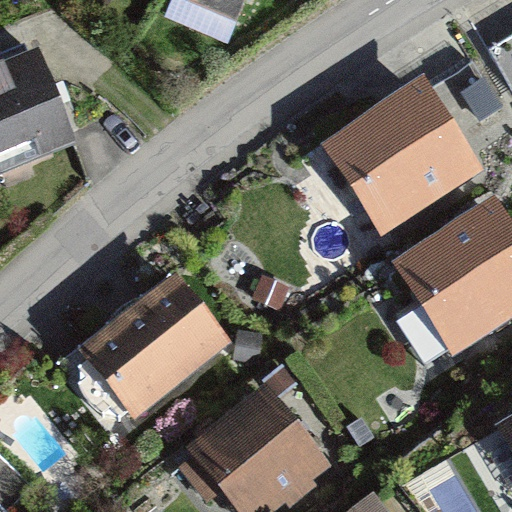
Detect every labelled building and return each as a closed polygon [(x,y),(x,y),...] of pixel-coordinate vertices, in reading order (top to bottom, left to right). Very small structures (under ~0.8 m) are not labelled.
[(176,0),(239,25),(249,0),(176,0)] [(469,64),(443,81),(471,127),(497,110),(469,64)] [(0,87),(0,198),(81,166),(43,70),(0,87)] [(468,179),(446,145),(471,127),(443,81),(335,148),(388,230),(468,179)] [(451,371),(511,331),(511,252),(492,222),(395,285),(451,371)] [(132,435),(229,365),(176,293),(79,363),(132,435)] [(216,511),(295,511),(327,486),(264,410),(185,474),(216,511)] [(511,476),(511,437),(496,446),(511,476)]
